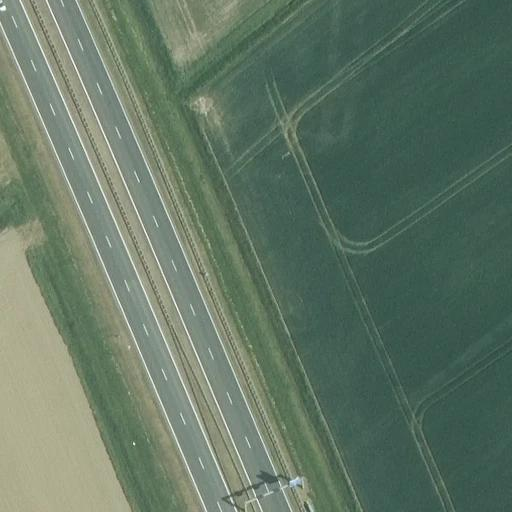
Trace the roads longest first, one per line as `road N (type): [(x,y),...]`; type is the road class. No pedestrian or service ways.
road 1 (trunk): [(3,0),(219,511)]
road 2 (trunk): [(274,511),(59,0)]
